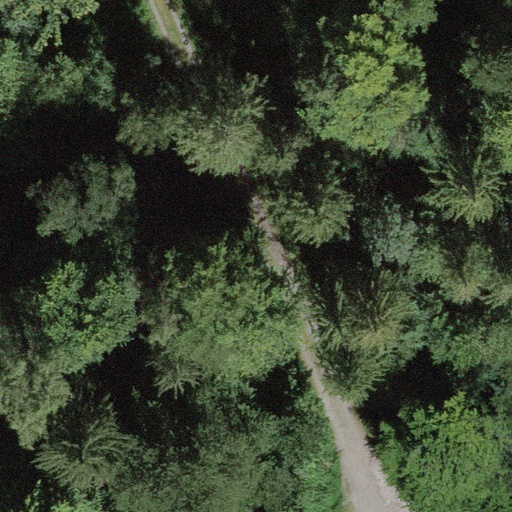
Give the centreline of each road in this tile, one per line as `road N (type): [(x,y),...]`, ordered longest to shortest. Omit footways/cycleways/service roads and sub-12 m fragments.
road 1 (track): [(362,511),(312,372),(154,0)]
road 2 (track): [(20,511),(96,504),(158,511)]
